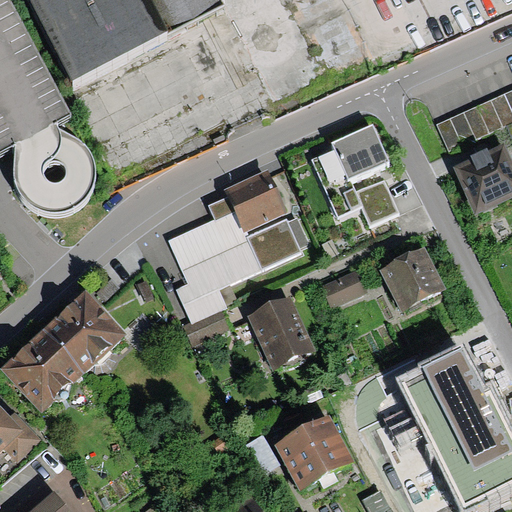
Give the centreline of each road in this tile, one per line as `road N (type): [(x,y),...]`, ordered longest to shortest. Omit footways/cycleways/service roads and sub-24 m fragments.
road 1 (residential): [(376,91),(166,190),(65,267),(0,334)]
road 2 (residential): [(376,91),(511,361)]
road 3 (residential): [(511,29),(376,91)]
